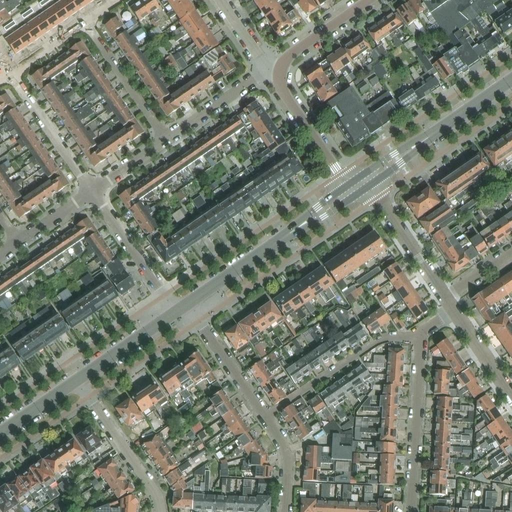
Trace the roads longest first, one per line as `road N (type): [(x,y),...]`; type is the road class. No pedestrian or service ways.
road 1 (residential): [(419,338),(375,342),(265,416)]
road 2 (residential): [(411,511),(419,338)]
road 3 (residential): [(160,511),(155,492),(76,380)]
road 4 (residential): [(175,311),(92,191)]
road 5 (residential): [(92,191),(10,73)]
road 6 (residential): [(166,139),(85,22)]
road 7 (residential): [(265,416),(187,303)]
road 8 (residential): [(444,297),(368,185)]
road 9 (residential): [(166,139),(254,78),(280,71)]
road 10 (residential): [(346,185),(287,99),(280,71)]
road 11 (secondary): [(76,380),(175,311)]
